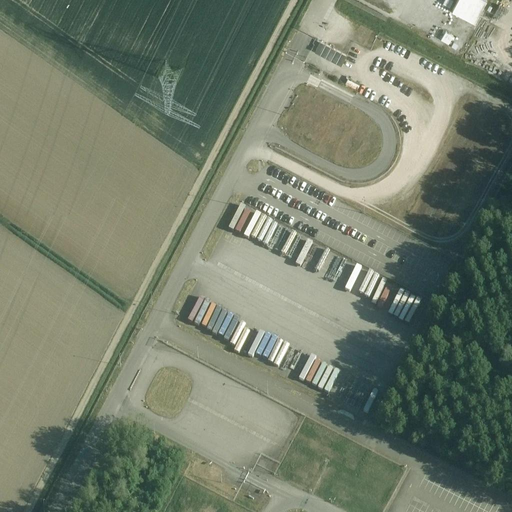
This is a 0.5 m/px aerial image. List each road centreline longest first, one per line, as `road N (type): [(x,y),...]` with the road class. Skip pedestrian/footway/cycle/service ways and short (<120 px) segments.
road 1 (unknown): [(247,191),(423,285),(437,284),(436,270),(262,179),(252,181)]
road 2 (unknown): [(166,322),(433,469)]
road 3 (unknown): [(195,266),(382,373)]
